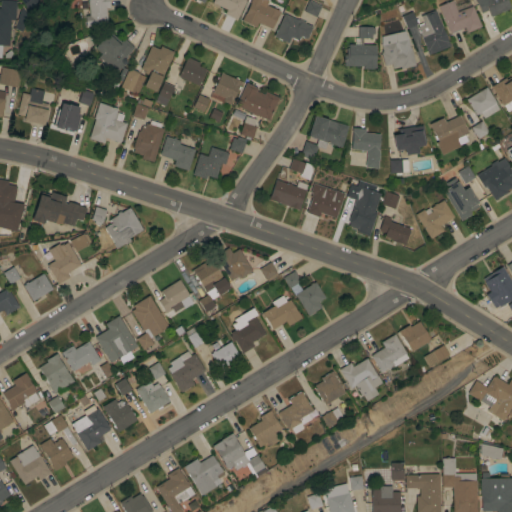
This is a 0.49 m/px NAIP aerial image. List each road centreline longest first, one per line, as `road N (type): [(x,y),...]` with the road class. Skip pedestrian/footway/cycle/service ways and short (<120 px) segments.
road 1 (tertiary): [(511,346),(418,284),(0,149)]
road 2 (residential): [(511,225),(50,511)]
road 3 (residential): [(348,0),(285,133),(221,216),(0,355)]
road 4 (residential): [(511,31),(426,90),(372,106),(141,11)]
